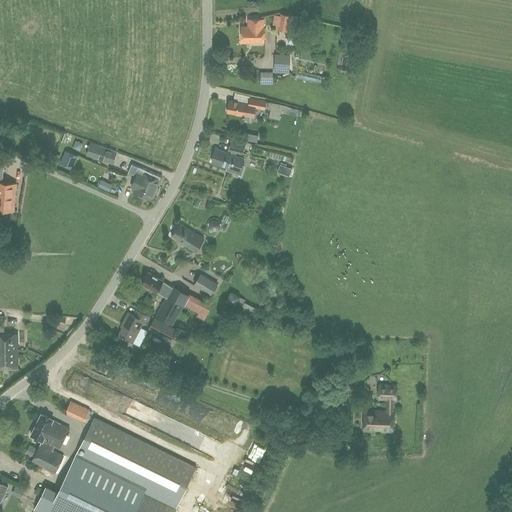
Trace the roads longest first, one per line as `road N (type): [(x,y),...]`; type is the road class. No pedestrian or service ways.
road 1 (unclassified): [(0,404),(81,333),(172,192),(201,120),(205,0)]
road 2 (unknown): [(0,150),(155,219)]
